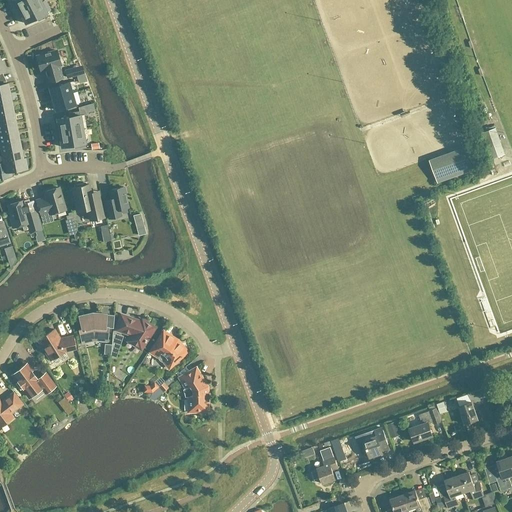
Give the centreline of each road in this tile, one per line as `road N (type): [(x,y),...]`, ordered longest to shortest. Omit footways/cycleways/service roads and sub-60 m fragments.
road 1 (residential): [(234,346),(210,350),(157,306),(99,295),(38,314),(0,360)]
road 2 (tertiary): [(234,346),(163,150)]
road 3 (tertiary): [(235,511),(269,476),(272,457),(234,346)]
road 4 (residential): [(367,511),(363,491),(376,478),(511,433)]
road 5 (tertiary): [(110,0),(163,150)]
road 6 (residential): [(42,176),(27,95),(0,27)]
